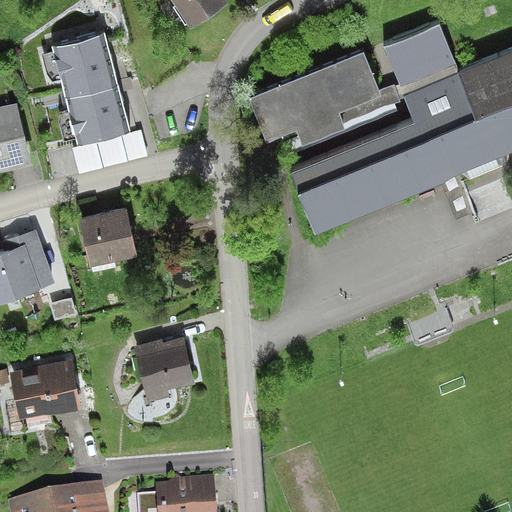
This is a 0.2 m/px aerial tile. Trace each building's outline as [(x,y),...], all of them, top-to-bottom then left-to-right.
[(169,0),(186,25),(219,3),(217,0),(169,0)] [(270,164),(295,229),(438,174),(449,170),(454,183),(462,180),(477,174),(498,166),(492,150),(511,142),(511,44),(451,69),(433,21),(376,43),(390,84),(396,99),(404,113),(270,164)] [(128,120),(104,25),(54,37),(78,133),(128,120)] [(358,49),(240,95),(256,134),(286,122),(293,141),(339,122),(332,107),(374,90),(358,49)] [(0,108),(0,160),(15,157),(4,108),(0,108)] [(449,170),(438,174),(453,216),(472,210),(462,180),(454,183),(449,170)] [(124,209),(77,219),(85,259),(132,249),(124,209)] [(0,297),(49,280),(29,224),(0,234),(0,297)] [(178,341),(132,349),(141,399),(158,396),(156,386),(186,381),(178,341)] [(65,352),(0,361),(0,366),(6,406),(71,396),(65,352)] [(211,511),(208,489),(154,495),(155,511),(211,511)] [(91,511),(88,492),(0,507),(0,511),(91,511)]
